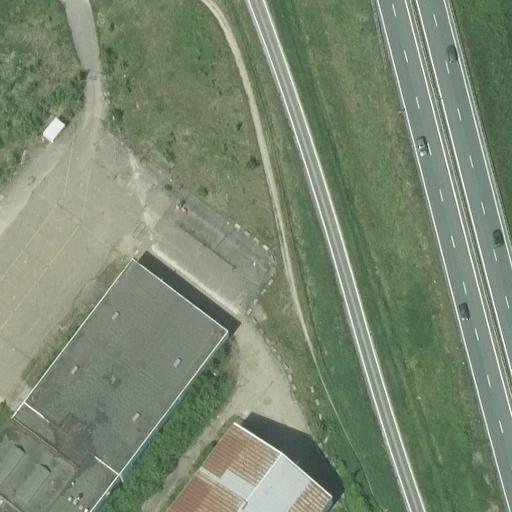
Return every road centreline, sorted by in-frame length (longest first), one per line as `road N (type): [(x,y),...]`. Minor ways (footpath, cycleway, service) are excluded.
road 1 (trunk): [(253,0),(414,511)]
road 2 (trunk): [(390,0),(511,463)]
road 3 (trunk): [(511,319),(430,0)]
